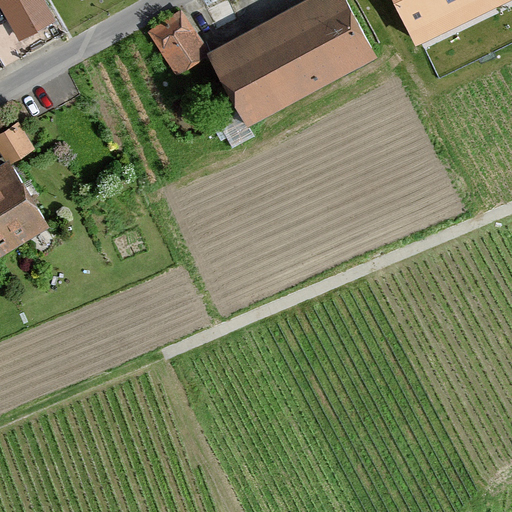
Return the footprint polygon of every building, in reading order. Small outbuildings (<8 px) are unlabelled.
[(51,21),(39,0),(0,0),(0,8),(16,38),(51,21)] [(349,0),(315,0),(211,55),(250,130),(381,61),(349,0)] [(504,0),(397,0),(418,42),(504,0)] [(184,12),(147,34),(173,78),(211,55),(184,12)] [(16,125),(0,134),(0,156),(6,167),(31,152),(16,125)] [(17,163),(0,172),(0,257),(51,230),(17,163)]
